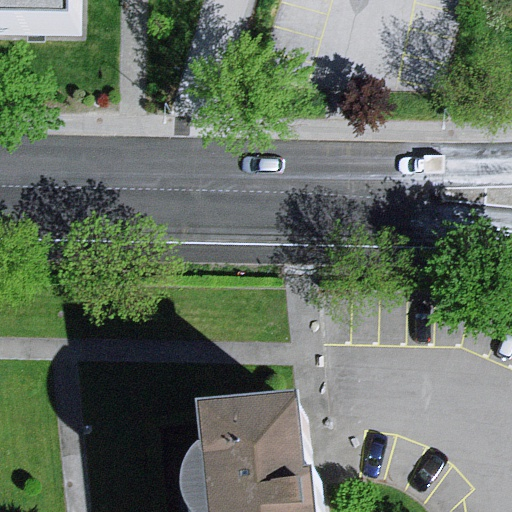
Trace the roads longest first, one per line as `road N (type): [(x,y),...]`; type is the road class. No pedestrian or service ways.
road 1 (tertiary): [(200,188),(511,229)]
road 2 (tertiary): [(511,161),(351,164),(200,188)]
road 3 (tertiary): [(0,184),(200,188)]
